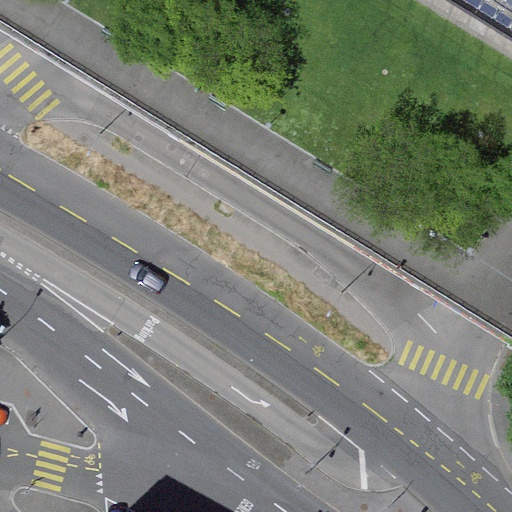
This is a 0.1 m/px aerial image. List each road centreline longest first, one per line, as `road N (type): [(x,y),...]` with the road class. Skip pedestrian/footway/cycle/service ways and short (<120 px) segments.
road 1 (secondary): [(481,511),(321,373),(0,169)]
road 2 (secondary): [(0,296),(235,486)]
road 3 (residential): [(0,450),(235,486)]
